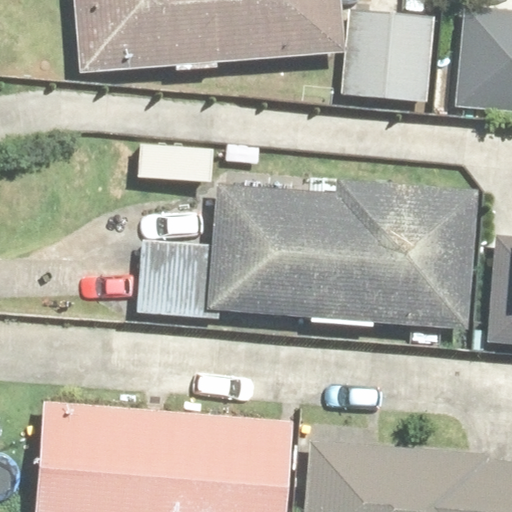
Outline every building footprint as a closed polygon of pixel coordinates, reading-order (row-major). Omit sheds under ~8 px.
[(5,0),(10,121),(159,116),(159,100),(281,96),(277,0),(5,0)] [(511,0),(498,0),(494,58),(407,51),(399,154),(511,163),(511,0)] [(381,61),(287,59),(286,139),(379,141),(381,61)] [(416,226),(161,215),(155,351),(410,362),(416,226)] [(511,288),(476,285),(470,362),(511,364),(511,288)] [(231,511),(234,444),(0,435),(0,511),(231,511)] [(511,511),(511,461),(306,447),(300,511),(511,511)]
